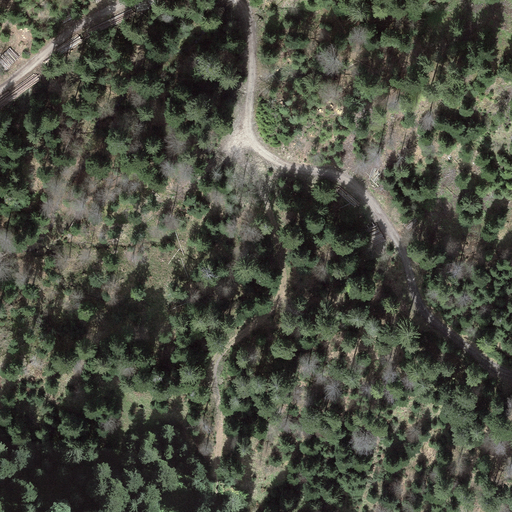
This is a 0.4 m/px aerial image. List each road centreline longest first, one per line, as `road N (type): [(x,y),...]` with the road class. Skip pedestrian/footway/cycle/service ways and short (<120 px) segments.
road 1 (track): [(240,0),(251,35),(253,143),(276,163),(352,182),(396,238),(425,311),(511,375)]
road 2 (track): [(217,511),(212,366),(284,287),(268,198),(236,152),(248,128)]
road 3 (track): [(0,94),(76,28),(135,0)]
